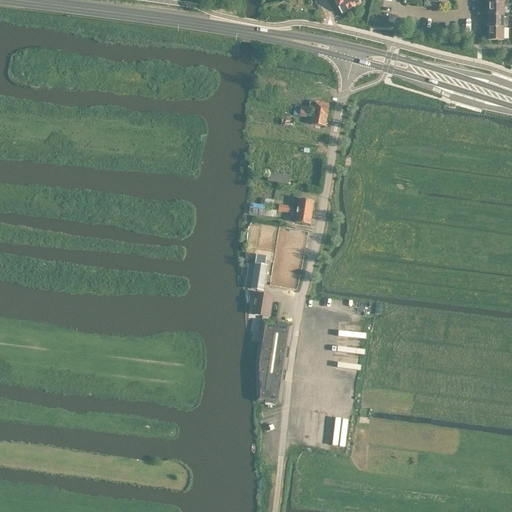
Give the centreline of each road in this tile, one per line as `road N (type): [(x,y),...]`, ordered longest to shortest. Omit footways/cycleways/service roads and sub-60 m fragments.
road 1 (unclassified): [(273,511),(298,305),(350,58)]
road 2 (primary): [(239,29),(31,0)]
